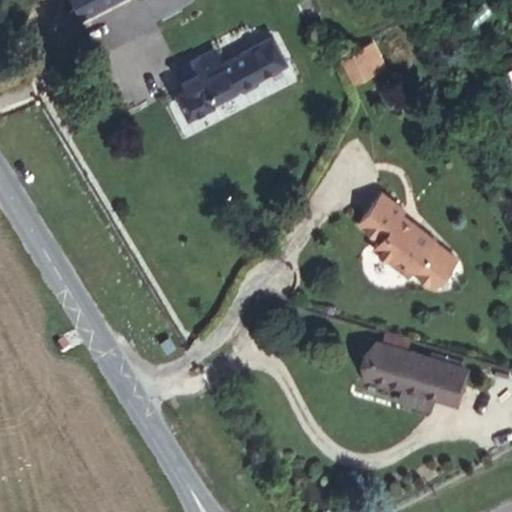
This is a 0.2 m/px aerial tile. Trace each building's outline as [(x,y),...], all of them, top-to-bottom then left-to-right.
[(86,0),(98,24),(146,0),(86,0)] [(339,55),(353,82),(388,65),(374,37),(339,55)] [(297,76),(284,47),(231,74),(223,59),(186,77),(196,97),(182,104),(195,128),(246,102),(253,104),(266,97),(268,90),(297,76)] [(511,83),(511,51),(501,56),(511,83)] [(415,219),(393,200),(370,229),(390,247),(384,254),(413,280),(420,280),(444,251),(412,223),(415,219)] [(452,375),(380,354),(371,386),(443,407),(452,375)] [(471,381),(452,375),(443,407),(462,413),(471,381)]
